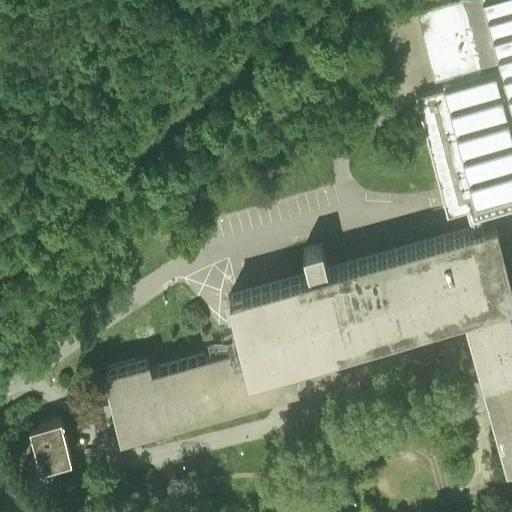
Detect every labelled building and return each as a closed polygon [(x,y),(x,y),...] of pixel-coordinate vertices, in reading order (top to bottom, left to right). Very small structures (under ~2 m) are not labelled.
[(511,191),(511,0),(453,0),(416,10),(434,78),(448,74),(450,81),(443,83),(444,87),(416,95),(447,209),(511,191)] [(247,361),(287,351),(463,304),(506,293),(511,291),(511,288),(494,219),(326,263),(320,242),(303,246),(308,268),(228,289),(241,340),(247,361)] [(511,313),(506,293),(463,304),(505,449),(511,448),(511,313)] [(146,357),(104,368),(119,425),(294,379),(287,351),(247,361),(241,340),(148,364),(146,357)] [(70,450),(60,413),(29,421),(31,428),(35,443),(39,458),(70,450)] [(35,443),(31,428),(23,431),(27,445),(35,443)]
